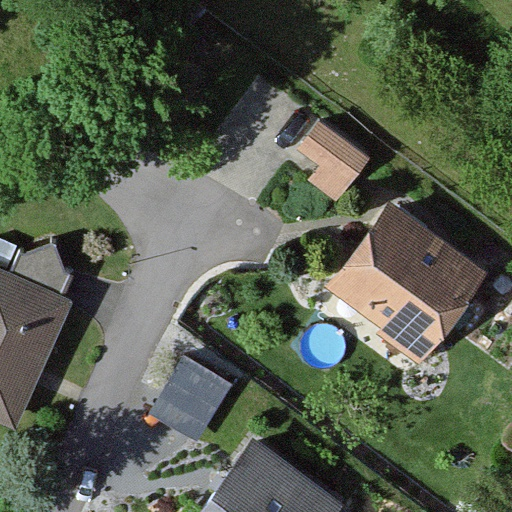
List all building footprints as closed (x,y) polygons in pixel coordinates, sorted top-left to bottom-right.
[(348,172),(373,142),(326,102),(300,132),(348,172)] [(483,268),(391,200),(333,279),(425,346),(483,268)] [(70,294),(0,263),(0,413),(15,420),(70,294)] [(152,399),(204,427),(237,365),(185,338),(152,399)] [(324,511),(337,496),(251,432),(190,511),(324,511)]
